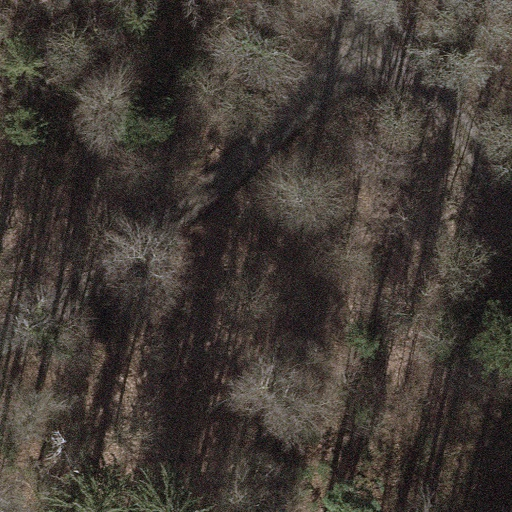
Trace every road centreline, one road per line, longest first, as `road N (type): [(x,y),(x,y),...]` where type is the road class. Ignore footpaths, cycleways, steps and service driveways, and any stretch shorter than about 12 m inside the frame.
road 1 (track): [(401,8),(72,317),(0,341)]
road 2 (track): [(511,179),(396,0)]
